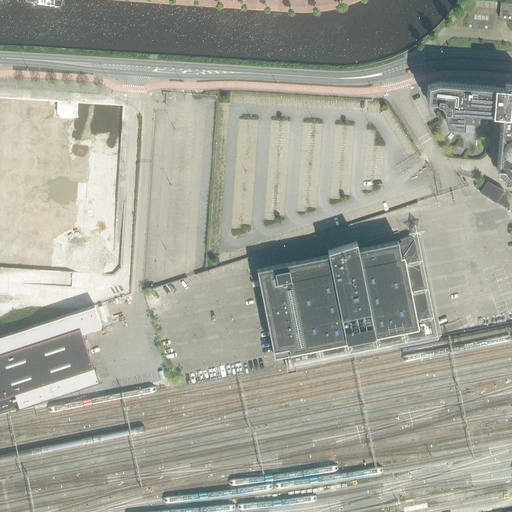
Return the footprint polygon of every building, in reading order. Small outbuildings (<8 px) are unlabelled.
[(37,0),(37,6),(67,9),(68,0),(37,0)] [(80,0),(79,10),(109,12),(110,2),(80,0)] [(511,3),(500,2),(499,18),(511,19),(511,3)] [(497,170),(504,178),(511,179),(511,83),(505,83),(504,87),(494,87),(494,86),(493,86),(493,87),(483,86),(483,85),(482,85),(482,86),(472,85),(472,84),(471,84),(471,85),(462,84),(461,84),(461,83),(460,84),(451,83),(450,82),(450,83),(440,82),(439,82),(429,85),(429,84),(428,84),(428,85),(428,86),(427,99),(427,100),(428,100),(428,99),(437,100),(438,101),(444,107),(444,108),(445,109),(447,122),(446,122),(446,123),(447,123),(448,123),(448,122),(461,124),(462,124),(479,125),(480,111),(481,111),(491,112),(492,112),(501,113),(500,130),(497,169),(497,170)] [(0,262),(72,264),(71,286),(91,287),(93,217),(113,218),(115,124),(109,124),(110,101),(91,100),(91,111),(85,111),(86,90),(1,88),(0,149),(0,262)] [(475,188),(476,189),(480,191),(480,192),(496,202),(505,208),(509,207),(507,202),(503,191),(487,181),(486,181),(474,185),(475,188)] [(290,262),(257,269),(258,273),(264,302),(266,315),(268,325),(272,342),(275,356),(287,354),(289,353),(292,367),(293,367),(290,352),(417,327),(403,256),(411,255),(410,249),(412,248),(415,244),(415,242),(414,239),(412,237),(410,235),(400,239),(400,240),(401,241),(397,242),(397,241),(358,249),(356,242),(356,241),(327,250),(327,251),(328,255),(315,257),(315,255),(314,255),(290,262)] [(16,308),(31,306),(29,296),(15,298),(16,308)] [(0,412),(8,410),(19,406),(67,391),(97,381),(96,379),(92,367),(86,347),(82,334),(81,332),(96,327),(100,326),(94,306),(75,312),(0,336),(0,412)]
